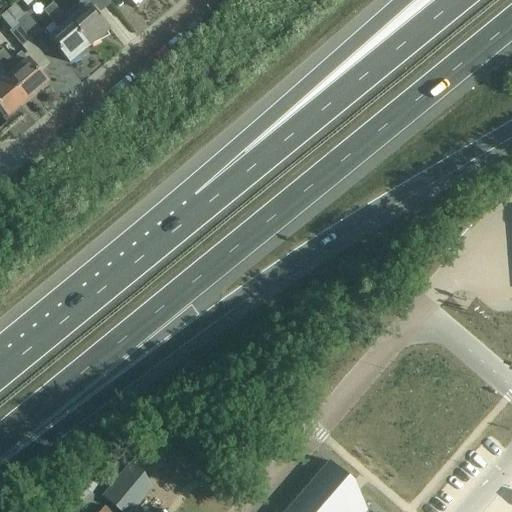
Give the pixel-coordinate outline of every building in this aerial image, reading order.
[(67,22),(89,48),(108,31),(97,18),(111,6),(105,0),(82,0),(83,1),(75,8),(78,12),(67,22)] [(145,0),(128,0),(136,8),(145,0)] [(89,48),(67,22),(53,5),(51,6),(49,2),(42,7),(45,11),(43,12),(57,29),(48,37),(51,40),(50,41),(69,64),(89,48)] [(15,6),(7,13),(31,41),(40,33),(26,16),(24,17),(15,6)] [(31,41),(7,13),(0,18),(11,32),(9,33),(12,36),(22,48),(31,41)] [(107,35),(67,70),(78,82),(118,48),(107,35)] [(12,62),(3,51),(0,53),(0,69),(7,77),(8,79),(27,100),(46,84),(39,75),(27,60),(26,61),(24,58),(21,54),(12,62)] [(0,83),(0,108),(7,117),(27,100),(8,79),(7,77),(0,83)] [(48,91),(7,127),(16,137),(56,101),(48,91)] [(511,433),(505,428),(496,439),(509,450),(511,445),(511,433)] [(74,511),(135,511),(151,494),(126,472),(98,503),(86,493),(71,509),(74,511)] [(349,511),(348,510),(354,504),(319,473),(285,511),(349,511)]
